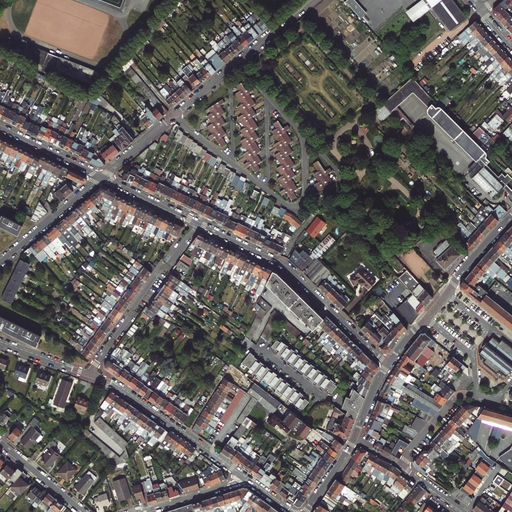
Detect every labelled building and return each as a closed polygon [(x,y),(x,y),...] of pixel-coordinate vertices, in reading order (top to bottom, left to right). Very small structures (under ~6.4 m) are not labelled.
[(346,0),(346,1),(360,19),(367,13),(355,0),(346,0)] [(432,8),(426,0),(422,0),(405,13),(413,22),(432,8)] [(456,4),(453,0),(426,0),(432,8),(450,31),(467,18),(456,4)] [(511,1),(510,0),(503,0),(509,5),(511,9),(511,1)] [(174,3),(166,12),(168,14),(170,16),(178,7),(174,3)] [(493,13),(496,16),(505,9),(503,7),(500,3),(493,9),(493,13)] [(507,7),(505,9),(496,16),(500,20),(511,9),(509,5),(507,7)] [(511,16),(511,15),(511,14),(511,9),(500,20),(503,25),(511,17),(511,16)] [(255,12),(251,16),(264,30),(269,26),(255,12)] [(247,19),(249,22),(259,34),(264,30),(251,16),(247,19)] [(164,19),(162,17),(158,22),(160,24),(162,26),(166,22),(164,19)] [(511,17),(503,25),(507,29),(511,23),(511,17)] [(255,38),(245,26),(239,19),(236,21),(239,25),(237,27),(250,42),(255,38)] [(460,39),(461,41),(480,25),(475,20),(452,41),(455,44),(460,39)] [(249,22),(245,26),(255,38),(259,34),(249,22)] [(250,42),(237,27),(235,24),(230,28),(245,46),(250,42)] [(480,25),(461,41),(464,44),(474,36),(476,37),(484,30),(480,25)] [(229,36),(240,50),(245,46),(230,28),(229,27),(227,29),(232,34),(229,36)] [(488,34),(484,30),(476,37),(480,42),(488,34)] [(226,39),(224,40),(235,54),(240,50),(229,36),(226,33),(223,36),(226,39)] [(488,34),(480,42),(474,46),(479,51),(492,39),(488,34)] [(470,42),(476,37),(474,36),(464,44),(466,46),(470,42)] [(218,44),(230,58),(235,54),(224,40),(222,39),(220,41),(217,37),(214,39),(218,44)] [(8,48),(40,62),(44,52),(12,39),(11,38),(10,39),(9,39),(8,40),(7,41),(6,42),(6,43),(6,44),(6,46),(7,48),(8,48)] [(482,56),(488,51),(496,43),(492,39),(479,51),(482,56)] [(474,46),(470,42),(466,46),(470,50),(473,48),(474,46)] [(496,43),(488,51),(491,54),(485,59),(487,60),(488,58),(500,47),(496,43)] [(214,48),(217,52),(226,62),(230,58),(218,44),(216,47),(214,48)] [(504,52),(500,47),(488,58),(491,61),(486,65),(488,67),(489,65),(504,52)] [(49,54),(44,52),(40,62),(45,63),(49,54)] [(56,68),(93,83),(97,73),(60,58),(61,57),(49,52),(49,54),(45,63),(42,69),(54,74),(56,68)] [(226,62),(217,52),(207,60),(216,70),(226,62)] [(499,64),(508,56),(504,52),(489,65),(494,71),(497,67),(499,64)] [(122,67),(125,70),(132,68),(130,65),(134,61),(131,57),(129,55),(120,64),(122,67)] [(499,69),(500,71),(502,68),(511,60),(508,56),(499,64),(502,67),(499,69)] [(195,65),(206,78),(211,74),(201,62),(197,58),(192,62),(195,65)] [(206,58),(201,62),(211,74),(216,70),(207,60),(206,58)] [(507,72),(511,67),(511,60),(502,68),(500,71),(502,73),(499,77),(500,78),(504,75),(507,72)] [(143,77),(145,75),(133,63),(131,66),(143,77)] [(202,82),(206,78),(195,65),(193,67),(190,63),(187,65),(200,80),(202,82)] [(200,80),(187,65),(182,69),(187,74),(182,78),(193,90),(197,86),(196,84),(200,80)] [(434,101),(430,97),(426,92),(421,86),(418,83),(412,77),(382,103),(392,115),(410,97),(427,114),(427,112),(427,110),(427,108),(428,107),(434,101)] [(188,94),(193,90),(182,78),(177,82),(179,84),(188,94)] [(424,78),(418,83),(421,86),(427,81),(424,78)] [(173,87),(183,98),(188,94),(179,84),(177,86),(172,80),(169,82),(173,87)] [(236,93),(238,96),(242,93),(246,90),(242,83),(237,86),(240,90),(236,93)] [(167,84),(164,86),(178,102),(183,98),(173,87),(171,89),(167,84)] [(178,102),(164,86),(159,90),(173,107),(178,102)] [(253,90),(251,87),(246,90),(242,93),(249,103),(253,100),(248,93),(253,90)] [(6,92),(0,104),(0,115),(1,116),(6,107),(9,100),(7,99),(11,90),(8,88),(6,92)] [(103,97),(96,91),(93,95),(100,100),(103,97)] [(249,103),(242,93),(238,96),(242,103),(238,106),(240,109),(244,106),(249,103)] [(96,105),(100,100),(93,95),(89,100),(96,105)] [(222,99),(214,104),(219,112),(223,110),(220,105),(224,103),(222,99)] [(12,121),(17,124),(27,103),(28,102),(25,100),(21,107),(19,106),(12,121)] [(146,104),(143,100),(141,102),(147,109),(144,111),(154,123),(159,119),(147,105),(146,104)] [(255,104),(253,100),(249,103),(244,106),(249,113),(253,111),(251,107),(255,104)] [(8,108),(6,107),(1,116),(6,119),(14,102),(11,101),(8,108)] [(152,101),(147,105),(159,119),(164,114),(159,109),(156,106),(154,104),(152,101)] [(466,134),(454,122),(448,116),(434,101),(428,107),(427,108),(427,110),(427,112),(427,114),(477,163),(467,173),(492,198),(503,187),(506,184),(511,178),(507,174),(505,176),(502,173),(498,176),(486,164),(489,161),(486,157),(487,154),(470,137),(466,134)] [(511,108),(511,107),(504,101),(502,104),(506,107),(504,109),(507,111),(511,116),(511,108)] [(12,121),(19,106),(20,105),(14,102),(6,119),(12,121)] [(27,103),(17,124),(22,126),(25,120),(29,112),(30,110),(27,109),(29,105),(27,103)] [(219,112),(214,104),(209,107),(212,111),(208,114),(210,118),(215,115),(219,112)] [(391,114),(382,104),(373,112),(381,122),(391,114)] [(163,105),(159,109),(164,114),(168,111),(163,105)] [(249,113),(244,106),(240,109),(243,113),(239,116),(241,119),(245,116),(249,113)] [(28,121),(25,120),(22,126),(21,129),(27,131),(31,122),(35,115),(36,112),(33,110),(31,114),(28,121)] [(225,113),(223,110),(219,112),(215,115),(220,122),(224,120),(221,115),(225,113)] [(511,120),(511,116),(507,111),(502,116),(501,117),(499,115),(500,114),(496,110),(493,113),(496,115),(503,121),(504,120),(508,124),(511,120)] [(144,111),(140,115),(149,127),(154,123),(144,111)] [(255,114),(253,111),(249,113),(245,116),(252,126),(256,124),(251,116),(255,114)] [(111,121),(116,127),(130,143),(135,139),(123,125),(123,126),(120,123),(122,122),(114,113),(111,121)] [(220,122),(215,115),(210,118),(213,122),(209,125),(211,128),(215,125),(220,122)] [(503,121),(496,115),(491,120),(498,127),(503,122),(503,121)] [(32,134),(39,118),(37,116),(33,123),(31,122),(27,131),(32,134)] [(252,126),(245,116),(241,119),(245,126),(241,129),(243,132),(247,129),(252,126)] [(43,119),(39,118),(32,134),(37,136),(38,135),(42,127),(39,127),(43,119)] [(43,137),(51,120),(46,118),(45,120),(42,127),(38,135),(43,137)] [(408,133),(409,133),(413,130),(403,119),(399,122),(405,129),(395,141),(398,144),(408,133)] [(43,137),(49,140),(56,125),(54,124),(55,122),(51,120),(43,137)] [(224,120),(220,122),(215,125),(220,133),(224,130),(222,125),(226,123),(224,120)] [(498,127),(491,120),(487,125),(489,127),(492,130),(494,132),(498,127)] [(283,128),(278,121),(273,124),(276,129),(272,132),(274,134),(278,131),(283,128)] [(64,135),(59,145),(64,147),(72,130),(76,123),(73,122),(70,129),(69,129),(66,136),(64,135)] [(54,142),(62,126),(57,123),(56,125),(49,140),(54,142)] [(258,127),(256,124),(252,126),(247,129),(253,137),(257,134),(254,129),(258,127)] [(211,138),(216,136),(220,133),(215,125),(211,128),(213,132),(209,135),(211,138)] [(289,129),(287,125),(283,128),(278,131),(285,142),(290,139),(285,132),(289,129)] [(54,142),(59,145),(64,135),(62,134),(65,127),(62,126),(54,142)] [(130,143),(116,127),(113,129),(116,132),(115,133),(118,137),(112,143),(120,151),(130,143)] [(511,130),(509,127),(501,135),(511,146),(511,130)] [(181,138),(183,133),(184,132),(179,128),(177,132),(175,135),(181,138)] [(470,130),(466,134),(470,137),(473,135),(477,130),(475,128),(472,131),(470,130)] [(477,130),(473,135),(478,140),(485,132),(480,128),(477,130)] [(253,137),(247,129),(243,132),(246,137),(242,140),(244,143),(248,140),(253,137)] [(76,132),(72,130),(64,147),(70,150),(75,140),(72,139),(76,132)] [(227,133),(224,130),(220,133),(216,136),(220,142),(225,140),(222,136),(227,133)] [(274,145),(276,148),(281,145),(285,142),(278,131),(274,134),(279,142),(274,145)] [(81,155),(84,148),(85,145),(88,141),(89,138),(86,137),(88,133),(86,132),(84,136),(76,153),(81,155)] [(490,137),(485,132),(478,140),(483,145),(490,137)] [(75,140),(70,150),(76,153),(84,136),(78,133),(75,140)] [(162,136),(159,142),(164,144),(168,135),(165,133),(162,136)] [(185,143),(188,136),(189,136),(183,133),(181,138),(180,140),(185,143)] [(259,137),(257,134),(253,137),(248,140),(255,150),(259,147),(254,140),(259,137)] [(493,140),(490,137),(483,145),(488,149),(489,149),(499,137),(497,135),(493,140)] [(194,139),(188,136),(185,143),(185,144),(190,146),(193,140),(194,139)] [(91,142),(90,142),(88,141),(85,145),(84,148),(81,155),(80,157),(85,160),(93,143),(95,139),(95,138),(93,137),(92,140),(91,142)] [(95,139),(93,143),(85,160),(90,162),(95,152),(97,148),(98,146),(96,145),(98,140),(95,139)] [(285,142),(281,145),(286,153),(290,150),(287,145),(292,142),(290,139),(285,142)] [(8,142),(3,140),(0,145),(0,152),(1,150),(4,151),(8,142)] [(198,143),(193,140),(190,146),(189,148),(195,150),(198,144),(198,143)] [(255,150),(248,140),(244,143),(248,150),(244,153),(246,157),(250,153),(255,150)] [(8,142),(4,151),(6,152),(2,159),(6,161),(14,145),(8,142)] [(194,150),(200,153),(203,147),(203,146),(198,144),(195,150),(194,150)] [(12,155),(14,156),(19,147),(14,145),(6,161),(3,168),(5,169),(12,155)] [(275,155),(277,159),(281,156),(286,153),(281,145),(276,148),(279,153),(275,155)] [(108,161),(115,155),(108,146),(101,152),(105,157),(108,161)] [(19,147),(14,156),(11,163),(16,166),(24,150),(19,147)] [(208,150),(203,147),(200,153),(199,154),(204,157),(207,152),(208,150)] [(261,150),(259,147),(255,150),(250,153),(255,161),(260,158),(257,153),(261,150)] [(147,148),(140,155),(144,157),(148,149),(147,148)] [(19,167),(20,168),(24,161),(26,162),(30,153),(24,150),(16,166),(14,171),(17,172),(19,167)] [(292,153),(290,150),(286,153),(281,156),(288,166),(292,163),(288,156),(292,153)] [(102,159),(95,152),(90,162),(99,167),(103,165),(108,161),(105,157),(102,159)] [(203,159),(208,162),(212,155),(212,154),(207,152),(204,157),(203,159)] [(30,153),(26,162),(28,163),(25,170),(22,175),(25,176),(27,171),(35,155),(30,153)] [(255,161),(250,153),(246,157),(248,160),(244,163),(246,166),(250,164),(255,161)] [(35,167),(36,165),(40,157),(35,155),(27,171),(30,173),(33,166),(35,167)] [(38,175),(46,158),(41,155),(40,157),(36,165),(39,166),(34,177),(37,178),(38,175)] [(217,158),(212,155),(208,162),(214,165),(217,158)] [(284,169),(288,166),(281,156),(277,159),(282,166),(278,169),(280,172),(284,169)] [(52,161),(46,158),(38,175),(42,176),(45,169),(47,170),(52,161)] [(261,160),(260,158),(255,161),(250,164),(255,171),(260,168),(257,163),(261,160)] [(44,182),(47,184),(49,180),(57,163),(52,161),(47,170),(44,177),(46,178),(44,182)] [(313,175),(315,178),(320,175),(324,172),(318,162),(313,165),(318,172),(313,175)] [(49,180),(55,182),(57,177),(63,166),(57,163),(49,180)] [(222,172),(225,167),(226,165),(221,163),(217,170),(222,172)] [(292,163),(288,166),(284,169),(289,177),(293,174),(290,169),(294,166),(292,163)] [(122,178),(131,183),(138,168),(140,166),(136,164),(135,165),(133,167),(131,171),(128,170),(127,173),(124,172),(122,178)] [(60,179),(61,179),(63,175),(73,180),(82,184),(85,181),(84,176),(79,174),(63,166),(57,177),(60,179)] [(231,170),(225,167),(222,172),(222,174),(227,177),(231,170)] [(131,183),(137,185),(144,171),(144,170),(142,169),(142,170),(138,168),(131,183)] [(511,178),(511,176),(511,175),(505,168),(503,170),(507,174),(511,178)] [(153,193),(154,191),(162,176),(159,175),(162,170),(159,169),(156,174),(148,191),(153,193)] [(289,177),(284,169),(280,172),(282,176),(278,179),(280,182),(285,180),(289,177)] [(331,173),(328,169),(324,172),(320,175),(325,183),(329,180),(326,175),(331,173)] [(146,172),(144,171),(137,185),(142,188),(149,174),(148,173),(147,175),(145,174),(146,172)] [(148,191),(156,174),(153,172),(151,171),(149,174),(142,188),(148,191)] [(167,185),(165,184),(160,194),(165,196),(173,180),(176,175),(173,174),(167,185)] [(293,174),(289,177),(285,180),(291,189),(295,186),(291,179),(295,177),(293,174)] [(160,194),(165,184),(162,183),(166,176),(162,175),(162,176),(154,191),(160,194)] [(237,184),(240,178),(240,177),(235,175),(232,181),(237,184)] [(314,186),(316,189),(320,186),(325,183),(320,175),(315,178),(319,183),(314,186)] [(71,184),(66,181),(65,182),(66,184),(62,188),(58,183),(60,179),(57,177),(55,182),(54,183),(66,197),(78,187),(71,184)] [(245,181),(240,178),(237,184),(237,185),(241,187),(244,182),(245,181)] [(462,179),(458,182),(464,187),(467,184),(462,179)] [(173,180),(165,196),(170,199),(179,182),(173,180)] [(184,185),(175,201),(181,204),(189,188),(186,187),(187,185),(189,181),(186,180),(184,185)] [(291,189),(285,180),(280,182),(284,189),(280,192),(282,195),(287,192),(291,189)] [(332,184),(329,180),(325,183),(320,186),(326,194),(330,191),(327,187),(332,184)] [(184,185),(179,182),(170,199),(175,201),(184,185)] [(246,193),(250,184),(244,182),(241,187),(240,190),(246,193)] [(66,197),(54,183),(48,195),(52,200),(54,198),(56,199),(57,197),(61,201),(66,197)] [(511,189),(506,184),(503,187),(511,195),(511,189)] [(298,190),(295,186),(291,189),(287,192),(292,200),(296,197),(293,193),(298,190)] [(317,200),(326,194),(320,186),(316,189),(319,194),(315,197),(317,200)] [(102,198),(107,188),(105,187),(101,187),(93,193),(100,201),(102,198)] [(196,200),(192,209),(197,212),(209,188),(206,187),(202,195),(199,201),(196,200)] [(108,198),(112,190),(107,188),(102,198),(105,201),(104,205),(105,205),(107,206),(109,203),(108,198)] [(189,188),(181,204),(186,206),(194,190),(189,188)] [(211,189),(209,188),(197,212),(202,214),(207,204),(205,203),(211,189)] [(107,206),(110,208),(116,195),(117,193),(112,190),(108,198),(109,203),(107,206)] [(186,206),(192,209),(196,200),(198,196),(196,195),(198,192),(194,190),(186,206)] [(100,201),(93,193),(89,197),(95,205),(100,201)] [(113,213),(121,197),(116,195),(110,208),(108,211),(113,213)] [(207,217),(218,196),(215,195),(211,202),(208,201),(207,204),(202,214),(207,217)] [(222,198),(218,196),(207,217),(213,220),(221,203),(220,202),(222,198)] [(264,196),(262,202),(267,205),(270,199),(264,196)] [(93,211),(95,209),(98,208),(95,205),(89,197),(84,201),(93,211)] [(119,216),(122,209),(127,200),(121,197),(113,213),(116,215),(119,216)] [(218,222),(229,201),(226,199),(224,204),(221,203),(213,220),(218,222)] [(218,222),(223,224),(231,208),(229,207),(233,200),(230,199),(229,201),(218,222)] [(124,219),(132,203),(127,200),(122,209),(124,210),(121,217),(124,219)] [(35,223),(48,212),(43,206),(39,201),(29,220),(35,223)] [(46,201),(43,206),(48,212),(52,208),(46,201)] [(84,201),(80,205),(86,213),(92,220),(97,216),(93,211),(84,201)] [(127,220),(129,221),(137,205),(132,203),(124,219),(127,220)] [(75,209),(88,224),(90,222),(86,217),(85,218),(83,216),(86,213),(80,205),(75,209)] [(134,224),(142,208),(137,205),(129,221),(129,223),(134,225),(134,224)] [(498,221),(506,212),(499,205),(493,210),(488,205),(485,208),(498,221)] [(277,216),(280,209),(274,206),(270,213),(277,216)] [(480,213),(473,206),(470,209),(477,216),(480,213)] [(228,229),(233,232),(241,215),(239,214),(242,209),(239,207),(236,213),(228,229)] [(139,227),(148,210),(142,208),(134,224),(139,227)] [(228,229),(236,213),(233,212),(234,209),(231,208),(223,224),(222,227),(228,229)] [(484,211),(481,214),(493,226),(498,221),(485,208),(483,210),(484,211)] [(75,209),(70,213),(78,223),(83,228),(87,234),(92,230),(88,224),(75,209)] [(286,212),(280,209),(277,216),(283,219),(283,217),(286,212)] [(153,213),(148,210),(139,227),(142,228),(145,229),(153,213)] [(286,212),(283,217),(289,220),(289,219),(291,214),(286,211),(286,212)] [(65,217),(78,233),(81,230),(76,225),(78,223),(70,213),(65,217)] [(158,216),(153,213),(145,229),(143,234),(148,236),(150,232),(158,216)] [(291,214),(289,219),(293,221),(300,227),(303,223),(292,214),(291,214)] [(0,225),(18,234),(23,225),(2,215),(0,219),(0,225)] [(238,235),(247,217),(242,215),(241,215),(233,232),(238,235)] [(156,234),(164,218),(158,216),(150,232),(156,234)] [(253,220),(244,237),(250,240),(261,218),(257,216),(255,221),(253,220)] [(315,238),(327,223),(318,216),(306,231),(315,238)] [(476,217),(476,216),(473,219),(480,226),(477,229),(484,236),(490,230),(479,219),(476,217)] [(483,216),(479,219),(490,230),(493,226),(483,216)] [(65,217),(60,221),(79,243),(81,241),(76,235),(78,233),(65,217)] [(238,235),(244,237),(253,220),(247,217),(238,235)] [(169,221),(164,218),(156,234),(155,236),(158,237),(158,236),(161,237),(169,221)] [(250,240),(255,243),(264,226),(262,225),(264,219),(261,218),(250,240)] [(55,225),(68,241),(74,247),(79,243),(60,221),(55,225)] [(174,223),(169,221),(161,237),(166,240),(167,239),(174,223)] [(471,251),(475,246),(464,234),(451,221),(448,224),(456,233),(457,233),(461,237),(459,239),(464,245),(471,251)] [(477,229),(470,222),(468,225),(475,232),(472,234),(479,242),(484,236),(477,229)] [(174,223),(167,239),(170,240),(172,236),(177,238),(179,236),(179,234),(182,227),(174,223)] [(66,243),(68,241),(55,225),(51,229),(59,239),(61,237),(66,243)] [(264,226),(255,243),(262,246),(269,231),(270,229),(264,226)] [(479,242),(472,234),(465,227),(463,229),(466,232),(464,234),(475,246),(479,242)] [(262,246),(268,249),(278,229),(275,228),(273,233),(269,231),(262,246)] [(59,239),(51,229),(46,233),(59,249),(61,246),(57,241),(59,239)] [(273,251),(283,231),(278,229),(268,249),(273,251)] [(284,230),(283,231),(273,251),(280,255),(287,241),(283,239),(284,237),(287,231),(284,230)] [(502,236),(511,245),(511,238),(506,232),(502,236)] [(41,237),(50,247),(52,246),(56,251),(59,249),(46,233),(41,237)] [(329,234),(312,252),(312,253),(309,256),(312,259),(301,271),(318,287),(332,273),(319,260),(337,241),(329,234)] [(181,257),(190,264),(194,256),(203,237),(198,235),(188,248),(192,250),(192,251),(193,252),(190,258),(184,254),(181,257)] [(511,252),(511,245),(502,236),(499,239),(511,251),(511,252)] [(41,237),(36,241),(49,257),(52,261),(57,257),(54,253),(50,247),(41,237)] [(208,240),(203,237),(194,256),(198,258),(200,256),(208,240)] [(511,251),(499,239),(496,243),(505,253),(510,258),(511,259),(511,257),(511,256),(509,253),(511,251)] [(206,259),(214,243),(208,240),(200,256),(206,259)] [(460,255),(446,240),(432,253),(438,258),(436,260),(444,269),(460,255)] [(36,241),(29,248),(32,252),(41,263),(49,257),(36,241)] [(219,245),(214,243),(206,259),(202,267),(205,268),(208,260),(211,261),(214,254),(219,245)] [(496,243),(493,247),(500,254),(507,261),(508,260),(503,255),(505,253),(496,243)] [(216,264),(224,248),(219,245),(214,254),(217,255),(213,262),(216,264)] [(486,254),(500,267),(503,264),(497,258),(500,254),(493,247),(486,254)] [(230,250),(224,248),(216,264),(219,265),(223,258),(225,259),(230,250)] [(312,253),(312,252),(309,255),(303,249),(299,253),(295,248),(289,259),(301,271),(312,259),(309,256),(312,253)] [(227,269),(235,253),(230,250),(225,259),(227,260),(224,267),(227,269)] [(240,255),(235,253),(227,269),(230,270),(234,263),(236,264),(240,255)] [(486,254),(481,260),(492,270),(494,272),(509,286),(511,282),(511,278),(507,273),(500,267),(486,254)] [(240,255),(236,264),(238,266),(233,277),(235,279),(238,274),(246,258),(240,255)] [(181,257),(179,260),(189,267),(190,264),(181,257)] [(250,260),(246,258),(238,274),(243,276),(246,269),(250,260)] [(29,264),(22,260),(21,259),(16,269),(25,274),(29,264)] [(92,260),(90,263),(86,260),(79,270),(83,273),(86,269),(90,272),(97,263),(92,260)] [(189,267),(179,260),(176,265),(186,273),(189,267)] [(250,260),(246,269),(248,270),(245,278),(246,278),(248,279),(256,263),(250,260)] [(476,265),(488,276),(489,275),(490,276),(492,275),(490,273),(492,270),(481,260),(476,265)] [(146,268),(141,264),(136,261),(132,266),(148,278),(152,272),(146,268)] [(149,262),(146,268),(152,272),(156,267),(149,262)] [(261,265),(256,263),(248,279),(247,281),(250,283),(252,279),(254,280),(261,265)] [(509,270),(503,264),(500,267),(507,273),(509,270)] [(259,284),(267,268),(261,265),(254,280),(254,282),(259,284)] [(486,278),(488,276),(476,265),(473,269),(481,275),(484,277),(485,276),(486,278)] [(132,266),(129,271),(145,283),(148,278),(132,266)] [(432,299),(404,267),(398,273),(406,281),(409,278),(414,284),(410,289),(414,293),(426,306),(432,299)] [(272,271),(267,268),(259,284),(264,287),(266,284),(272,271)] [(25,274),(16,269),(11,279),(20,283),(25,274)] [(362,269),(357,274),(355,276),(350,279),(353,285),(358,283),(362,286),(364,285),(369,289),(370,288),(375,282),(362,269)] [(481,275),(473,269),(470,273),(478,279),(478,278),(481,280),(482,279),(484,281),(486,278),(485,276),(484,277),(481,275)] [(145,283),(129,271),(127,274),(132,278),(130,280),(141,288),(145,283)] [(296,292),(294,290),(285,281),(282,278),(276,273),(272,271),(266,284),(306,324),(305,325),(306,326),(307,325),(311,328),(313,330),(324,319),(322,317),(320,315),(317,313),(308,304),(306,301),(296,292)] [(322,291),(336,277),(332,273),(318,287),(322,291)] [(470,273),(467,277),(474,283),(475,282),(478,283),(479,283),(480,283),(481,284),(484,281),(482,279),(481,280),(478,278),(478,279),(470,273)] [(176,282),(184,288),(193,294),(196,291),(182,281),(177,277),(172,274),(169,279),(175,284),(176,282)] [(322,291),(325,294),(339,280),(336,277),(322,291)] [(467,277),(464,281),(474,289),(476,287),(478,284),(479,286),(481,284),(480,283),(479,283),(478,283),(475,282),(474,283),(467,277)] [(77,278),(73,280),(76,287),(81,284),(77,278)] [(15,293),(20,283),(11,279),(6,289),(15,293)] [(141,288),(130,280),(129,282),(123,279),(121,281),(137,293),(141,288)] [(180,288),(175,284),(169,279),(165,284),(179,294),(184,298),(185,298),(192,303),(194,301),(179,290),(180,288)] [(339,280),(325,294),(329,298),(343,284),(342,283),(339,280)] [(123,290),(133,298),(137,293),(121,281),(119,284),(125,288),(123,290)] [(474,289),(464,281),(460,286),(460,288),(479,304),(486,294),(488,292),(479,286),(478,284),(476,287),(474,289)] [(176,299),(179,294),(165,284),(162,289),(176,299)] [(333,302),(339,295),(347,288),(343,284),(329,298),(333,302)] [(378,286),(374,291),(373,291),(377,296),(382,291),(378,286)] [(130,303),(114,291),(108,287),(106,290),(112,294),(110,297),(116,300),(126,308),(130,303)] [(205,288),(202,296),(213,299),(214,295),(209,294),(211,290),(205,288)] [(10,303),(15,293),(6,289),(2,299),(10,303)] [(130,303),(133,298),(123,290),(121,292),(116,289),(114,291),(130,303)] [(162,289),(158,293),(172,304),(176,299),(162,289)] [(155,298),(169,309),(172,304),(158,293),(155,298)] [(414,293),(407,299),(420,313),(426,306),(414,293)] [(479,304),(511,330),(511,315),(486,294),(479,304)] [(337,305),(343,299),(339,295),(333,302),(337,305)] [(346,296),(343,299),(337,305),(341,309),(350,300),(346,296)] [(260,307),(265,312),(267,313),(271,308),(259,297),(256,304),(260,307)] [(165,314),(169,309),(155,298),(151,303),(165,314)] [(126,308),(116,300),(114,303),(109,299),(107,302),(122,313),(126,308)] [(420,313),(407,299),(397,309),(411,324),(420,313)] [(119,318),(122,313),(107,302),(103,306),(108,310),(119,318)] [(148,308),(156,314),(161,317),(162,318),(165,314),(151,303),(148,308)] [(146,306),(142,312),(152,319),(156,314),(148,308),(146,306)] [(256,331),(265,312),(260,307),(254,322),(246,336),(251,340),(255,331),(256,331)] [(115,323),(119,318),(108,310),(107,313),(101,309),(101,310),(98,308),(97,310),(115,323)] [(115,323),(97,310),(95,312),(97,314),(103,318),(101,321),(111,328),(115,323)] [(276,321),(297,339),(301,334),(274,310),(270,316),(271,317),(276,321)] [(403,334),(388,317),(385,314),(382,317),(377,312),(375,314),(385,324),(400,338),(403,334)] [(393,312),(388,317),(403,334),(407,329),(393,312)] [(93,315),(90,320),(108,333),(111,328),(101,321),(96,317),(93,315)] [(0,316),(0,327),(36,345),(41,336),(0,316)] [(322,328),(330,320),(326,316),(324,319),(313,330),(315,332),(316,331),(318,332),(322,328)] [(276,321),(271,317),(261,337),(266,341),(276,321)] [(357,325),(360,329),(367,322),(363,318),(357,325)] [(95,328),(93,331),(104,338),(108,333),(90,320),(88,323),(95,328)] [(336,326),(330,320),(322,328),(325,331),(319,337),(320,337),(316,341),(318,343),(323,338),(324,339),(325,338),(324,337),(336,326)] [(367,322),(360,329),(365,333),(370,327),(374,324),(369,320),(367,322)] [(125,334),(130,338),(138,327),(133,324),(125,334)] [(400,338),(385,324),(381,328),(396,343),(400,338)] [(340,329),(336,326),(324,337),(325,338),(324,339),(323,338),(318,343),(320,345),(323,341),(327,338),(329,341),(340,329)] [(83,331),(84,332),(100,343),(104,338),(93,331),(88,327),(86,329),(85,328),(83,331)] [(374,331),(370,327),(365,333),(368,336),(374,331)] [(396,343),(381,328),(380,329),(378,328),(376,330),(378,331),(376,333),(378,335),(382,338),(392,348),(396,343)] [(340,329),(329,341),(326,343),(328,345),(331,342),(333,345),(344,334),(340,329)] [(372,340),(378,335),(376,333),(374,331),(368,336),(372,340)] [(100,343),(84,332),(83,334),(88,338),(86,341),(97,348),(100,343)] [(421,333),(405,353),(417,363),(422,367),(434,352),(430,349),(435,342),(424,333),(421,333)] [(348,338),(344,334),(333,345),(331,347),(335,352),(336,351),(338,348),(348,338)] [(382,338),(378,335),(372,340),(376,344),(382,338)] [(481,347),(483,349),(479,354),(486,360),(483,363),(496,374),(499,370),(506,376),(510,371),(511,372),(511,371),(511,353),(511,354),(511,353),(511,348),(501,340),(499,343),(492,337),(488,343),(486,341),(481,347)] [(93,354),(77,342),(74,340),(71,338),(69,341),(75,345),(73,347),(89,359),(93,354)] [(342,352),(352,342),(348,338),(338,348),(340,350),(338,352),(336,354),(338,356),(342,352)] [(389,352),(392,348),(382,338),(376,344),(385,353),(389,352)] [(338,385),(277,339),(271,347),(275,350),(274,352),(326,392),(327,390),(331,393),(338,385)] [(311,345),(308,342),(304,339),(301,343),(304,346),(311,352),(313,350),(310,347),(311,345)] [(97,348),(86,341),(84,343),(79,340),(77,342),(93,354),(97,348)] [(356,345),(352,342),(342,352),(344,354),(340,358),(342,360),(346,355),(356,345)] [(356,345),(346,355),(348,357),(352,359),(353,357),(354,355),(360,349),(356,345)] [(360,349),(354,355),(376,372),(378,370),(378,367),(360,349)] [(104,367),(108,370),(119,354),(114,350),(104,364),(104,367)] [(128,352),(125,356),(113,374),(118,377),(124,368),(123,367),(131,354),(128,352)] [(254,355),(250,352),(241,363),(246,367),(247,366),(250,368),(249,369),(302,410),(308,401),(304,399),(306,397),(253,356),(254,355)] [(113,374),(125,356),(120,353),(119,354),(108,370),(113,374)] [(405,353),(396,366),(409,374),(410,373),(409,373),(417,363),(405,353)] [(352,359),(357,363),(373,377),(376,372),(354,355),(353,357),(352,359)] [(0,366),(5,369),(9,360),(0,356),(0,366)] [(453,356),(443,367),(446,369),(442,374),(444,375),(457,360),(453,356)] [(135,364),(136,362),(131,358),(130,360),(134,362),(128,370),(129,372),(135,364)] [(118,377),(123,381),(129,372),(128,370),(134,362),(130,360),(124,368),(118,377)] [(457,360),(444,375),(442,378),(444,380),(450,374),(452,375),(456,371),(462,364),(457,360)] [(26,378),(29,369),(22,366),(22,365),(18,363),(14,374),(26,378)] [(352,368),(356,372),(370,383),(373,377),(357,363),(352,368)] [(129,372),(123,381),(128,384),(135,375),(133,374),(139,366),(135,364),(129,372)] [(140,367),(135,374),(137,376),(145,366),(143,364),(140,367)] [(462,364),(456,371),(460,374),(462,371),(465,367),(462,364)] [(133,388),(140,378),(148,368),(145,366),(137,376),(135,374),(135,375),(128,384),(133,388)] [(409,374),(396,366),(392,373),(404,381),(407,377),(409,374)] [(35,381),(47,386),(51,376),(43,374),(44,373),(39,371),(35,381)] [(146,380),(144,384),(138,392),(143,395),(151,384),(150,383),(154,376),(156,374),(153,371),(147,379),(146,380)] [(468,376),(462,371),(460,374),(466,379),(468,376)] [(370,383),(356,372),(352,376),(359,382),(368,389),(370,383)] [(404,381),(392,373),(386,381),(405,392),(415,398),(437,411),(443,405),(433,399),(418,389),(408,383),(406,387),(402,385),(404,381)] [(463,382),(457,377),(454,380),(461,385),(463,382)] [(138,392),(144,384),(142,383),(144,381),(143,380),(141,378),(140,378),(133,388),(138,392)] [(148,399),(161,381),(156,378),(151,384),(143,395),(148,399)] [(153,403),(163,390),(168,383),(164,381),(165,380),(163,378),(161,381),(148,399),(153,403)] [(232,386),(234,384),(225,378),(222,382),(235,391),(237,392),(240,388),(238,387),(237,389),(232,386)] [(72,383),(63,379),(54,403),(59,405),(58,408),(62,410),(72,383)] [(448,380),(445,384),(455,391),(458,388),(452,383),(448,380)] [(458,388),(461,385),(454,380),(452,383),(458,388)] [(386,381),(381,391),(393,397),(401,401),(402,398),(399,397),(401,393),(403,395),(405,392),(386,381)] [(445,384),(441,381),(438,385),(436,384),(432,389),(437,392),(448,400),(455,391),(445,384)] [(222,382),(219,387),(228,393),(230,390),(236,394),(237,392),(235,391),(222,382)] [(364,398),(368,389),(361,383),(358,387),(356,385),(352,382),(350,385),(352,387),(364,398)] [(312,428),(254,383),(246,392),(253,397),(257,401),(304,438),(312,428)] [(228,393),(219,387),(216,392),(230,400),(232,401),(233,399),(226,395),(228,393)] [(352,387),(348,397),(346,397),(342,408),(347,410),(346,413),(345,415),(356,420),(357,417),(359,411),(360,407),(361,407),(364,398),(352,387)] [(228,418),(246,392),(240,388),(237,392),(236,394),(233,399),(232,401),(229,406),(226,410),(225,412),(223,415),(220,419),(220,420),(224,423),(224,422),(225,422),(228,418)] [(158,406),(168,393),(163,390),(153,403),(158,406)] [(168,413),(179,398),(184,392),(182,390),(177,396),(175,394),(174,395),(169,401),(163,410),(168,413)] [(107,406),(116,394),(111,391),(99,408),(101,409),(103,407),(104,405),(107,406)] [(393,397),(381,391),(378,400),(387,404),(390,399),(392,400),(393,397)] [(163,410),(169,401),(167,400),(172,393),(169,392),(168,393),(158,406),(163,410)] [(230,400),(216,392),(213,396),(227,404),(230,400)] [(448,400),(437,392),(433,399),(443,405),(448,400)] [(109,408),(112,410),(120,398),(116,394),(107,406),(105,409),(103,412),(103,413),(105,414),(108,411),(109,408)] [(227,404),(213,396),(211,400),(224,409),(227,404)] [(89,403),(86,402),(83,401),(84,400),(78,397),(74,408),(85,413),(89,403)] [(241,424),(246,416),(257,401),(253,397),(237,421),(241,424)] [(114,415),(125,401),(120,398),(112,410),(110,412),(107,416),(108,417),(111,413),(114,415)] [(183,402),(179,398),(168,413),(173,417),(183,402)] [(410,405),(414,407),(417,408),(426,412),(433,416),(437,411),(415,398),(410,405)] [(224,409),(211,400),(208,405),(220,412),(221,410),(225,412),(226,410),(224,409)] [(374,409),(383,413),(384,408),(389,410),(389,409),(399,413),(400,409),(387,404),(378,400),(374,409)] [(118,414),(121,416),(129,404),(125,401),(114,415),(111,420),(112,421),(115,416),(116,416),(118,414)] [(178,420),(188,405),(183,402),(173,417),(178,420)] [(123,421),(133,407),(129,404),(121,416),(119,419),(117,421),(121,424),(123,421)] [(469,404),(462,406),(473,416),(476,418),(483,408),(469,404)] [(182,424),(190,413),(193,409),(188,405),(178,420),(182,424)] [(208,405),(205,409),(220,419),(223,415),(220,412),(208,405)] [(458,410),(469,420),(473,416),(462,406),(458,410)] [(123,421),(128,425),(138,411),(133,407),(123,421)] [(415,415),(423,419),(429,421),(433,416),(426,412),(417,408),(415,415)] [(476,418),(482,419),(511,427),(511,445),(510,448),(499,457),(504,462),(511,466),(511,465),(511,415),(483,408),(476,418)] [(220,419),(205,409),(202,414),(217,424),(220,420),(220,419)] [(383,413),(374,409),(371,418),(383,424),(385,420),(382,419),(383,416),(386,418),(387,415),(383,413)] [(7,410),(0,418),(0,423),(3,426),(12,414),(7,410)] [(458,410),(454,414),(463,422),(466,424),(469,420),(458,410)] [(133,426),(142,414),(138,411),(128,425),(127,425),(130,427),(131,424),(133,426)] [(147,417),(142,414),(133,426),(135,427),(134,428),(135,428),(133,431),(130,435),(132,437),(138,429),(147,417)] [(217,424),(202,414),(199,418),(215,428),(217,424)] [(451,419),(459,426),(461,424),(463,422),(454,414),(451,419)] [(347,439),(356,420),(345,415),(342,422),(338,420),(331,417),(326,430),(338,435),(336,440),(343,445),(347,439)] [(423,419),(415,415),(409,427),(419,432),(429,421),(423,419)] [(29,423),(34,427),(40,420),(35,416),(29,423)] [(227,456),(241,437),(250,424),(253,421),(246,416),(241,424),(233,435),(221,452),(227,456)] [(139,436),(151,420),(147,417),(138,429),(140,430),(137,435),(139,436)] [(125,446),(128,443),(99,418),(94,423),(123,449),(125,446)] [(215,428),(199,418),(196,423),(200,425),(203,427),(205,429),(207,426),(213,430),(215,428)] [(383,424),(371,418),(367,427),(381,433),(383,430),(384,429),(381,427),(383,424)] [(469,436),(470,437),(482,419),(476,418),(473,423),(470,428),(467,432),(469,436)] [(447,423),(463,437),(467,439),(469,436),(467,432),(465,431),(462,428),(459,426),(451,419),(447,423)] [(142,441),(144,438),(156,423),(151,420),(139,436),(138,438),(142,441)] [(392,422),(389,427),(406,434),(414,438),(417,434),(407,429),(392,422)] [(144,438),(149,441),(160,427),(156,423),(144,438)] [(195,432),(200,425),(196,423),(191,430),(195,432)] [(447,423),(442,428),(454,438),(456,436),(461,439),(463,437),(447,423)] [(195,432),(198,435),(203,427),(200,425),(195,432)] [(494,426),(490,440),(497,442),(501,428),(494,426)] [(15,441),(22,432),(16,427),(9,436),(15,441)] [(32,427),(20,442),(28,449),(36,440),(38,443),(43,437),(40,435),(41,434),(32,427)] [(153,446),(155,444),(165,430),(160,427),(149,441),(148,442),(153,446)] [(381,433),(367,427),(366,429),(367,432),(378,440),(378,439),(381,433)] [(439,432),(453,444),(455,445),(458,441),(454,438),(442,428),(439,432)] [(82,437),(99,451),(113,462),(117,456),(85,429),(82,437)] [(159,447),(164,439),(169,433),(165,430),(155,444),(159,447)] [(171,430),(169,433),(164,439),(168,442),(175,433),(171,430)] [(450,448),(453,444),(439,432),(435,436),(447,446),(450,448)] [(166,446),(170,449),(179,436),(175,433),(168,442),(166,446)] [(330,435),(325,433),(323,436),(340,450),(343,445),(336,440),(330,435)] [(406,434),(401,440),(409,444),(414,438),(406,434)] [(174,452),(183,439),(179,436),(170,449),(174,452)] [(447,446),(435,436),(432,440),(443,449),(447,446)] [(245,440),(241,437),(227,456),(231,459),(245,440)] [(247,437),(245,440),(231,459),(236,462),(245,450),(242,448),(246,443),(249,439),(247,437)] [(380,441),(378,439),(378,440),(377,441),(376,442),(373,448),(380,452),(384,446),(386,441),(382,438),(380,441)] [(181,451),(187,442),(183,439),(174,452),(178,455),(181,451)] [(57,445),(51,440),(47,446),(50,449),(42,460),(50,466),(59,455),(58,454),(61,451),(55,447),(57,445)] [(334,458),(338,453),(329,446),(321,440),(318,444),(326,451),(334,458)] [(446,452),(443,449),(432,440),(429,443),(432,446),(443,456),(446,452)] [(192,445),(187,442),(181,451),(183,453),(179,459),(180,460),(183,457),(192,445)] [(389,456),(395,445),(396,444),(391,442),(388,448),(384,446),(380,452),(389,456)] [(150,459),(159,447),(155,444),(153,446),(147,455),(150,459)] [(320,450),(318,453),(331,463),(334,458),(326,451),(318,444),(315,447),(320,450)] [(185,463),(196,448),(192,445),(183,457),(180,460),(179,461),(184,465),(185,463)] [(245,450),(236,462),(240,466),(251,450),(249,449),(251,446),(249,445),(248,445),(245,450)] [(398,446),(395,445),(389,456),(398,461),(401,455),(398,454),(400,451),(396,449),(398,446)] [(113,462),(116,465),(125,462),(129,458),(125,446),(123,449),(126,452),(121,458),(117,456),(113,462)] [(421,452),(434,463),(439,457),(443,460),(445,458),(443,456),(432,446),(429,449),(429,450),(427,452),(426,450),(423,450),(421,452)] [(362,457),(367,461),(371,454),(360,447),(357,448),(355,452),(362,457)] [(36,458),(41,452),(38,450),(33,456),(36,458)] [(251,450),(240,466),(245,469),(256,454),(251,450)] [(331,463),(318,453),(315,452),(313,450),(311,453),(316,456),(314,459),(317,461),(317,462),(326,469),(331,463)] [(362,457),(355,452),(351,457),(353,458),(358,462),(362,457)] [(418,456),(431,468),(435,464),(434,463),(421,452),(418,456)] [(256,454),(245,469),(249,472),(260,457),(256,454)] [(310,464),(323,474),(326,469),(317,462),(305,454),(304,456),(310,461),(312,462),(310,464)] [(367,461),(363,468),(362,468),(367,471),(370,466),(376,456),(371,454),(367,461)] [(254,476),(267,458),(262,455),(260,457),(249,472),(254,476)] [(376,456),(370,466),(375,468),(381,459),(376,456)] [(437,473),(431,468),(418,456),(415,460),(431,474),(432,474),(434,472),(436,474),(437,473)] [(485,456),(475,470),(484,476),(494,462),(485,456)] [(267,458),(254,476),(259,479),(272,462),(274,459),(271,457),(269,459),(269,460),(267,458)] [(0,471),(1,472),(7,464),(10,461),(7,458),(4,462),(0,458),(0,471)] [(361,464),(358,462),(353,458),(348,466),(359,473),(362,468),(363,468),(360,466),(361,464)] [(386,462),(381,459),(375,468),(380,471),(386,462)] [(413,466),(426,476),(427,474),(429,476),(431,474),(415,460),(413,462),(413,466)] [(77,470),(67,462),(57,473),(67,481),(77,470)] [(259,479),(269,486),(275,477),(271,473),(269,471),(274,463),(272,462),(259,479)] [(381,482),(382,479),(391,465),(386,462),(380,471),(379,473),(380,473),(379,475),(378,475),(377,477),(376,479),(381,482)] [(310,464),(309,463),(306,468),(320,478),(323,474),(310,464)] [(11,467),(7,464),(1,472),(8,479),(10,477),(16,470),(12,466),(11,467)] [(214,464),(211,468),(216,471),(221,482),(226,479),(221,470),(214,464)] [(391,465),(382,479),(386,482),(396,468),(391,465)] [(216,471),(211,468),(210,466),(206,471),(208,470),(208,472),(209,471),(212,474),(216,484),(221,482),(216,471)] [(343,473),(349,477),(351,473),(357,477),(359,473),(348,466),(343,473)] [(15,482),(19,478),(23,472),(18,468),(16,470),(10,477),(15,482)] [(320,478),(306,468),(305,468),(304,470),(301,469),(300,471),(301,472),(317,483),(320,478)] [(396,468),(386,482),(391,485),(399,474),(401,472),(396,468)] [(199,469),(196,472),(203,478),(207,488),(212,486),(207,475),(203,472),(199,469)] [(206,471),(203,472),(207,475),(212,486),(216,484),(212,474),(209,471),(208,472),(208,470),(206,471)] [(279,483),(285,474),(280,470),(275,477),(269,486),(274,490),(279,483)] [(317,483),(301,472),(300,471),(299,470),(297,473),(300,475),(303,477),(302,479),(314,487),(317,483)] [(89,471),(86,474),(75,488),(83,494),(94,481),(97,477),(89,471)] [(23,472),(19,478),(22,481),(27,475),(23,472)] [(476,472),(462,492),(469,496),(471,494),(473,495),(485,478),(476,472)] [(343,484),(346,480),(349,477),(343,473),(338,480),(343,484)] [(390,487),(394,491),(404,478),(399,474),(391,485),(392,485),(391,487),(390,486),(390,487)] [(498,475),(493,482),(506,492),(511,485),(498,475)] [(314,487),(302,479),(298,477),(297,476),(294,480),(295,481),(302,486),(311,492),(314,487)] [(163,500),(158,484),(156,477),(150,479),(152,486),(157,502),(163,500)] [(346,487),(349,489),(354,481),(349,477),(346,480),(349,482),(346,487)] [(126,478),(114,482),(120,501),(132,497),(126,478)] [(146,478),(139,481),(140,485),(146,503),(150,502),(150,504),(157,502),(152,486),(149,487),(147,479),(146,478)] [(197,479),(195,478),(177,483),(186,493),(187,492),(200,488),(197,479)] [(397,494),(399,495),(409,481),(404,478),(394,491),(397,493),(397,494)] [(336,479),(330,487),(351,502),(357,494),(349,489),(346,487),(343,484),(338,480),(336,479)] [(186,493),(177,483),(176,482),(174,480),(166,488),(169,498),(186,493)] [(409,481),(399,495),(403,498),(404,498),(406,495),(415,484),(410,480),(409,481)] [(292,486),(307,497),(311,492),(302,486),(295,481),(292,486)] [(166,488),(164,482),(158,484),(163,500),(169,498),(166,488)] [(290,492),(294,495),(304,502),(307,497),(292,486),(287,482),(284,486),(284,488),(290,492)] [(279,494),(284,488),(284,486),(279,483),(274,490),(279,494)] [(146,503),(140,485),(133,487),(137,499),(141,498),(143,504),(146,503)] [(418,485),(410,495),(418,501),(422,496),(426,499),(428,496),(429,494),(418,485)] [(48,493),(45,490),(42,493),(34,486),(27,494),(39,504),(48,493)] [(328,511),(329,511),(337,500),(342,504),(344,501),(348,504),(349,503),(350,504),(351,502),(330,487),(318,504),(328,511)] [(467,505),(472,499),(469,496),(462,492),(461,491),(456,487),(455,488),(451,493),(467,505)] [(243,488),(238,490),(243,506),(252,493),(247,489),(243,488)] [(285,498),(290,492),(284,488),(279,494),(285,498)] [(238,490),(233,492),(237,505),(240,504),(241,508),(243,506),(238,490)] [(511,511),(511,490),(501,506),(505,508),(507,510),(506,511),(511,511)] [(233,492),(227,493),(231,507),(232,508),(233,507),(234,509),(232,509),(233,511),(236,511),(234,506),(237,505),(233,492)] [(48,510),(56,500),(48,493),(39,504),(38,505),(46,511),(48,510)] [(231,507),(227,493),(222,495),(226,508),(231,507)] [(245,511),(257,496),(252,493),(243,506),(241,508),(239,511),(241,511),(245,511)] [(226,508),(222,495),(216,497),(221,511),(227,511),(226,508)] [(304,502),(294,495),(292,498),(290,496),(287,499),(297,506),(301,506),(304,502)] [(408,497),(420,507),(422,504),(418,501),(410,495),(408,497)] [(111,505),(107,496),(99,499),(100,500),(96,502),(99,508),(102,507),(103,509),(111,505)] [(252,511),(261,499),(257,496),(245,511),(252,511)] [(221,511),(216,497),(211,498),(215,511),(221,511)] [(408,497),(406,500),(414,506),(418,509),(419,508),(420,507),(408,497)] [(473,509),(476,511),(477,511),(485,501),(486,500),(482,497),(479,501),(473,509)] [(215,511),(211,498),(206,500),(209,511),(215,511)] [(261,499),(252,511),(256,511),(257,511),(258,511),(259,511),(266,502),(261,499)] [(58,511),(64,506),(56,500),(48,510),(50,511),(58,511)] [(209,511),(206,500),(200,502),(203,511),(209,511)] [(414,506),(406,500),(404,502),(412,509),(414,506)] [(485,501),(477,511),(484,511),(488,507),(490,504),(485,501)] [(203,511),(200,502),(192,505),(194,511),(196,511),(197,511),(203,511)] [(266,511),(271,506),(266,502),(259,511),(266,511)] [(410,511),(412,509),(404,502),(402,504),(409,510),(410,511)]
